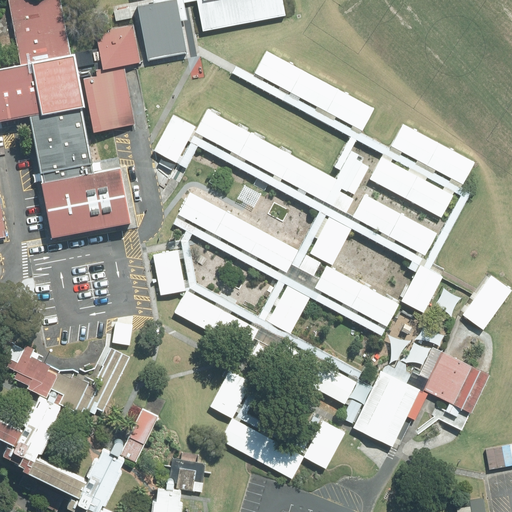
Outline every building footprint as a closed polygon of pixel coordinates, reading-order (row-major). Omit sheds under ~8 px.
[(0,124),(27,119),(49,238),(126,223),(116,173),(91,177),(69,66),(92,61),(95,79),(81,82),(91,134),(133,126),(122,68),(139,64),(132,27),(94,34),(97,51),(68,56),(57,0),(4,0),(5,0),(17,66),(0,69),(0,124)] [(150,0),(152,5),(134,9),(144,62),(185,54),(179,25),(183,24),(187,23),(183,5),(195,3),(201,33),(283,17),(279,0),(150,0)] [(360,132),(372,109),(301,70),(289,94),(360,132)] [(194,133),(323,203),(335,181),(206,110),(194,133)] [(152,152),(174,164),(192,132),(194,127),(172,115),(152,152)] [(401,124),(388,147),(461,186),(463,182),(473,162),(401,124)] [(439,219),(451,197),(379,158),(367,181),(439,219)] [(344,214),(352,199),(337,191),(329,206),(344,214)] [(189,193),(176,217),(284,275),(297,251),(190,193),(189,193)] [(363,195),(351,218),(422,257),(435,234),(363,195)] [(349,230),(326,218),(306,255),(330,267),(349,230)] [(159,297),(184,292),(176,250),(151,255),(159,297)] [(324,266),(312,289),(353,311),(385,328),(397,305),(324,266)] [(399,302),(417,311),(423,314),(441,277),(417,266),(399,302)] [(477,290),(459,315),(481,331),(511,291),(488,275),(477,290)] [(288,335),(308,300),(286,288),(267,323),(288,335)] [(172,314),(245,353),(257,331),(184,292),(172,314)] [(16,362),(25,345),(13,339),(4,356),(16,362)] [(105,344),(86,385),(58,372),(57,376),(47,372),(49,368),(23,355),(14,373),(19,375),(14,385),(44,399),(49,389),(62,395),(57,405),(80,416),(83,410),(94,415),(96,410),(102,413),(129,356),(105,344)] [(269,370),(341,407),(353,383),(282,346),(269,370)] [(490,375),(441,352),(423,390),(472,414),(490,375)] [(251,382),(226,369),(205,408),(229,420),(217,441),(290,480),(302,458),(323,469),(342,433),(321,422),(302,456),(232,418),(251,382)] [(377,375),(351,429),(392,449),(407,418),(413,421),(424,397),(377,375)] [(164,489),(156,488),(155,503),(152,502),(151,511),(100,511),(101,511),(120,473),(118,471),(123,460),(116,457),(119,451),(119,450),(119,449),(119,448),(119,447),(119,446),(118,445),(117,444),(116,444),(115,444),(114,444),(113,444),(112,445),(111,445),(111,446),(111,447),(108,452),(103,449),(84,483),(36,457),(55,421),(53,420),(59,408),(52,404),(55,398),(56,398),(56,397),(56,396),(55,396),(55,395),(55,394),(54,394),(53,394),(53,393),(52,393),(51,393),(51,394),(50,394),(49,395),(46,402),(37,398),(22,432),(0,422),(0,439),(10,444),(2,461),(40,480),(32,495),(65,511),(178,511),(179,505),(177,505),(178,490),(172,489),(173,480),(165,480),(164,489)] [(246,399),(236,418),(267,434),(277,415),(246,399)] [(156,416),(142,410),(124,452),(137,458),(156,416)] [(202,472),(182,471),(181,491),(201,492),(202,472)] [(479,511),(477,499),(452,503),(454,511),(479,511)]
